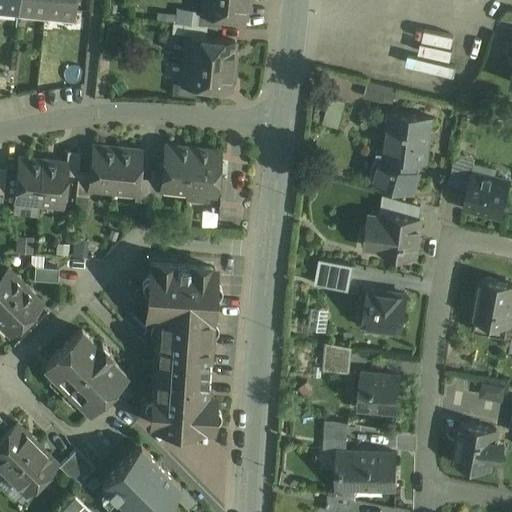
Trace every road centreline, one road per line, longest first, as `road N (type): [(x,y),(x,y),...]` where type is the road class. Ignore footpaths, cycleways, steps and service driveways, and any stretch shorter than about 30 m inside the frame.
road 1 (residential): [(50,423),(0,372),(143,235),(272,248)]
road 2 (residential): [(511,249),(451,238),(434,351),(428,489)]
road 3 (residential): [(0,131),(85,112),(173,109),(282,120)]
road 4 (residential): [(272,248),(255,511)]
road 5 (residential): [(282,120),(272,248)]
road 6 (residential): [(295,0),(282,120)]
